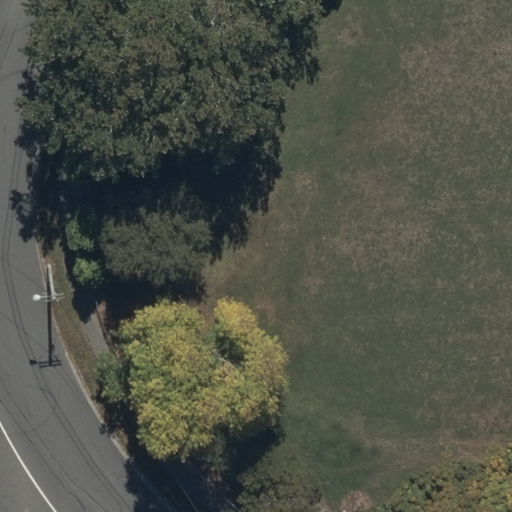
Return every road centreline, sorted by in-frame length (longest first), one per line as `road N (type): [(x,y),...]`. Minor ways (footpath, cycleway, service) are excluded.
road 1 (residential): [(112,511),(27,376),(2,308),(0,254)]
road 2 (residential): [(0,211),(18,0)]
